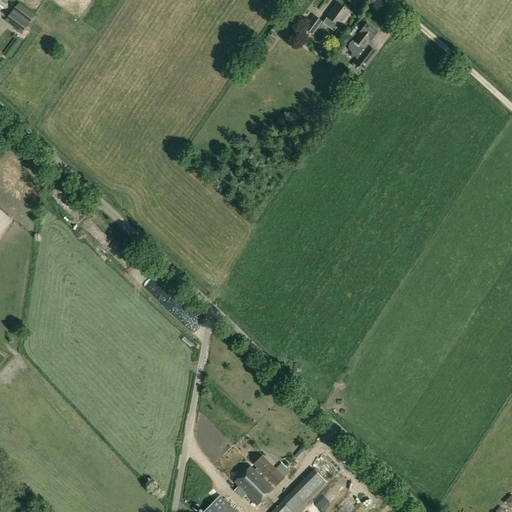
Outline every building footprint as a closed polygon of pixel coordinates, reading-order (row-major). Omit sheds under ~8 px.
[(4,21),(20,34),(36,16),(19,3),(4,21)] [(326,17),(338,26),(349,12),(337,3),(326,17)] [(275,25),(285,31),(292,22),(281,14),(275,25)] [(304,29),(312,36),(322,22),(314,16),(304,29)] [(360,34),(354,41),(363,48),(369,40),(370,41),(377,32),(367,24),(359,33),(360,34)] [(360,65),(366,68),(378,48),(372,44),(360,65)] [(353,86),(357,81),(348,73),(344,78),(353,86)] [(251,148),(254,144),(245,138),(242,142),(251,148)] [(66,205),(73,199),(59,183),(52,188),(66,205)] [(95,216),(86,224),(93,232),(102,224),(95,216)] [(96,230),(101,237),(109,230),(104,224),(96,230)] [(107,239),(118,251),(125,246),(113,234),(107,239)] [(308,450),(303,446),(294,456),(299,460),(308,450)] [(262,479),(265,476),(275,487),(284,478),(262,455),(253,464),(257,468),(254,470),(250,467),(234,482),(257,505),(273,489),(262,479)] [(313,469),(282,501),(271,511),(293,511),(297,511),(327,482),(313,469)] [(497,478),(509,488),(511,484),(511,480),(503,472),(497,478)] [(344,496),(335,489),(330,496),(339,502),(344,496)] [(355,489),(334,511),(351,511),(365,497),(355,489)] [(236,511),(227,503),(224,506),(217,511),(236,511)]
